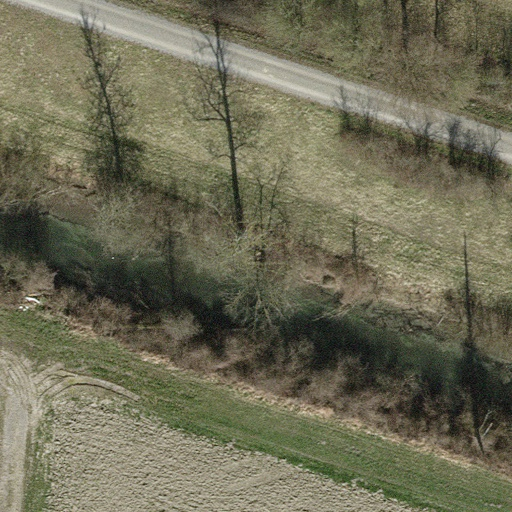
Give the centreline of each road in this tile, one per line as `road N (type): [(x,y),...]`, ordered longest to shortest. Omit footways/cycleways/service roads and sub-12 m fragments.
road 1 (track): [(60,0),(511,146)]
road 2 (track): [(27,359),(17,511)]
